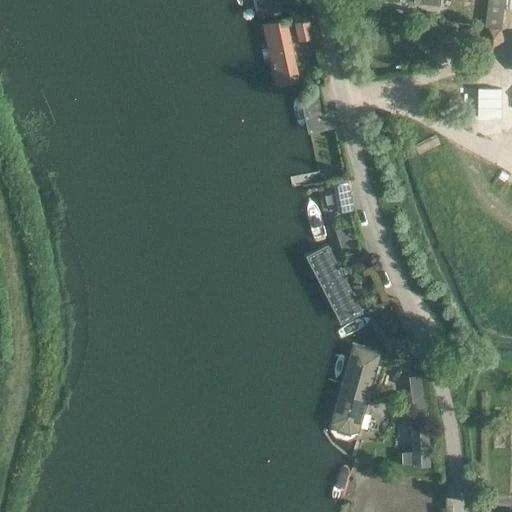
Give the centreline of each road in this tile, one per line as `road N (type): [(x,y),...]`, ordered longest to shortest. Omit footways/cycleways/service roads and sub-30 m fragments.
road 1 (unclassified): [(458,511),(446,417),(337,96),(314,0)]
road 2 (track): [(511,145),(404,101),(337,96)]
